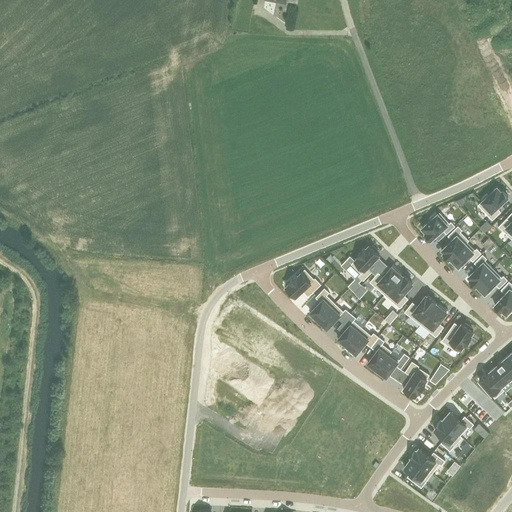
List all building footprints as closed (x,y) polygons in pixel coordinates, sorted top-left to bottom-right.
[(482,200),(478,204),(492,219),(501,211),(497,207),(508,196),(503,191),(502,190),(501,191),(497,186),(488,195),(487,193),(481,199),(482,200)] [(430,219),(422,227),(426,232),(425,233),(426,234),(431,239),(442,229),(446,233),(455,225),(451,221),(449,222),(439,211),(437,214),(435,212),(429,218),(430,219)] [(507,217),(498,226),(511,238),(511,237),(511,220),(511,221),(507,217)] [(487,220),(480,227),(484,232),(492,225),(487,220)] [(452,239),(442,249),(444,251),(443,252),(449,258),(450,258),(467,241),(459,233),(462,229),(458,225),(448,235),(452,239)] [(467,241),(450,258),(458,266),(468,256),(473,261),(481,252),(477,248),(475,250),(467,241)] [(355,278),(348,285),(354,292),(362,285),(359,282),(362,279),(363,280),(372,271),(367,266),(375,258),(378,256),(379,254),(377,252),(378,251),(373,245),(371,246),(369,244),(366,248),(365,247),(357,255),(358,256),(354,259),(351,263),(360,272),(355,278)] [(478,266),(468,276),(470,278),(469,279),(475,285),(476,284),(476,285),(493,268),(485,260),(487,258),(483,254),(474,262),(478,266)] [(375,274),(370,281),(385,294),(402,275),(400,273),(402,272),(393,264),(390,267),(383,276),(378,271),(375,274)] [(289,283),(286,286),(288,288),(286,290),(292,295),(293,294),(295,296),(304,288),(310,294),(321,284),(315,277),(314,278),(305,268),(298,275),(297,274),(288,282),(289,283)] [(493,268),(476,285),(485,293),(495,283),(499,287),(508,279),(503,275),(502,276),(493,268)] [(402,275),(385,294),(400,308),(408,298),(403,294),(412,284),(411,282),(412,282),(405,276),(404,275),(403,276),(402,275)] [(500,298),(495,304),(500,309),(501,310),(502,309),(506,314),(511,307),(511,286),(511,285),(511,283),(509,280),(501,289),(505,293),(500,298)] [(320,301),(310,311),(311,313),(310,314),(316,320),(317,318),(318,320),(335,302),(329,296),(327,294),(329,292),(325,287),(324,287),(316,296),(320,301)] [(412,301),(404,311),(420,324),(436,303),(435,302),(436,301),(428,295),(427,296),(426,295),(417,305),(416,304),(412,301)] [(335,302),(318,320),(327,328),(337,317),(342,322),(351,312),(345,308),(343,310),(335,302)] [(436,303),(420,324),(433,334),(436,336),(444,326),(439,322),(448,310),(439,303),(438,304),(436,303)] [(343,332),(338,338),(339,339),(338,340),(344,346),(346,344),(347,345),(362,327),(356,321),(354,320),(356,317),(351,312),(342,322),(348,326),(343,332)] [(227,323),(220,333),(225,337),(228,333),(238,340),(250,322),(251,321),(240,314),(240,315),(239,315),(232,326),(227,323)] [(250,322),(238,340),(248,346),(245,350),(251,354),(258,343),(253,340),(260,328),(250,322)] [(449,330),(441,340),(458,352),(464,344),(465,345),(471,335),(470,335),(473,331),(471,329),(472,327),(465,323),(464,324),(462,322),(460,325),(455,332),(454,333),(449,330)] [(362,327),(347,345),(348,347),(347,348),(353,353),(355,352),(356,353),(366,342),(371,346),(379,336),(373,332),(371,335),(362,327)] [(260,344),(253,355),(259,359),(261,355),(271,362),(283,344),(273,337),(265,348),(260,344)] [(382,343),(368,362),(377,369),(391,350),(382,343)] [(283,344),(271,362),(282,368),(279,372),(285,376),(292,365),(286,362),(294,350),(283,344)] [(391,350),(377,369),(387,376),(395,364),(401,368),(409,356),(404,352),(399,359),(397,357),(390,353),(392,351),(391,350)] [(511,366),(504,358),(496,365),(509,379),(510,381),(511,379),(511,366)] [(293,367),(286,378),(292,381),(295,377),(305,384),(316,366),(306,359),(299,370),(293,367)] [(411,376),(403,388),(415,396),(418,392),(419,392),(425,383),(424,382),(430,374),(428,373),(418,367),(419,365),(414,362),(412,360),(405,371),(411,376)] [(496,365),(488,372),(500,386),(509,379),(496,365)] [(316,366),(305,384),(315,390),(312,394),(318,398),(325,387),(319,384),(327,373),(316,366)] [(488,372),(479,379),(495,398),(504,390),(500,386),(488,372)] [(434,374),(430,380),(436,384),(441,378),(434,374)] [(220,407),(219,408),(230,415),(230,414),(241,395),(230,389),(233,385),(227,381),(220,392),(226,396),(219,407),(220,407)] [(326,389),(319,400),(325,404),(328,400),(338,406),(349,388),(339,381),(332,393),(326,389)] [(349,388),(338,406),(348,413),(345,417),(351,421),(358,410),(352,406),(360,395),(349,388)] [(241,395),(230,414),(240,420),(247,409),(253,412),(259,401),(254,397),(251,401),(241,395)] [(359,412),(352,423),(357,426),(360,422),(370,429),(382,411),(372,404),(364,415),(359,412)] [(382,411),(370,429),(380,436),(378,440),(383,443),(390,433),(385,429),(392,418),(392,417),(382,410),(382,411)] [(450,411),(442,420),(462,437),(462,436),(460,435),(468,426),(470,428),(474,423),(465,415),(461,420),(450,411)] [(436,426),(434,428),(445,438),(441,442),(450,450),(462,437),(442,420),(442,419),(436,425),(436,426)] [(288,432),(279,446),(288,452),(297,437),(288,432)] [(297,437),(288,452),(298,457),(307,442),(297,437)] [(499,445),(495,449),(502,457),(507,452),(511,456),(511,442),(510,441),(502,449),(499,445)] [(307,442),(298,457),(307,463),(314,451),(315,448),(307,442)] [(416,449),(411,456),(412,457),(411,457),(432,473),(439,463),(441,465),(445,460),(434,451),(430,456),(419,447),(417,450),(416,449)] [(314,451),(307,463),(316,468),(325,453),(316,448),(315,448),(314,451)] [(325,453),(316,468),(325,474),(334,459),(325,453)] [(484,472),(499,485),(507,476),(495,466),(499,461),(492,455),(489,458),(493,462),(484,472)] [(411,457),(404,466),(410,471),(415,475),(412,480),(421,487),(432,473),(411,457)] [(334,459),(325,474),(334,479),(343,464),(334,459)] [(343,464),(334,479),(344,485),(352,470),(343,464)] [(352,470),(344,485),(353,490),(362,475),(352,470)] [(473,477),(470,480),(477,487),(481,482),(493,492),(499,485),(484,472),(477,480),(473,477)] [(465,493),(458,501),(471,511),(475,511),(480,506),(468,497),(471,492),(464,486),(462,490),(465,493)]
